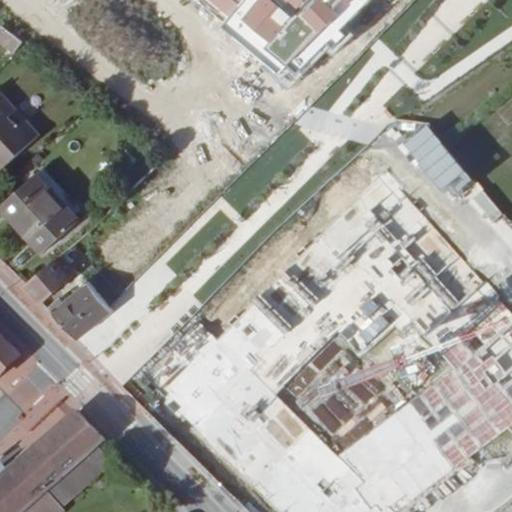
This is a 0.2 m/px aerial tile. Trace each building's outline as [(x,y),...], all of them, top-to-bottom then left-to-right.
[(32,43),(18,31),(4,45),(17,56),(32,43)] [(0,170),(3,174),(44,137),(30,122),(23,129),(13,118),(20,111),(1,89),(0,89),(0,170)] [(81,221),(39,175),(3,207),(45,253),(81,221)] [(82,271),(64,253),(30,284),(46,302),(74,278),(75,276),(77,275),(82,271)] [(75,276),(84,287),(91,280),(82,271),(77,275),(75,276)] [(64,297),(52,307),(81,338),(114,311),(91,280),(84,287),(67,301),(64,297)] [(225,286),(191,321),(233,362),(267,326),(225,286)] [(0,379),(23,357),(0,333),(0,379)] [(152,397),(188,430),(217,398),(180,365),(152,397)] [(298,426),(311,413),(275,379),(263,393),(298,426)] [(216,420),(280,483),(316,446),(262,393),(242,413),(232,404),(216,420)] [(378,401),(343,432),(380,472),(414,441),(378,401)] [(0,511),(32,511),(60,487),(103,450),(112,442),(81,410),(1,482),(0,482),(0,511)] [(117,466),(103,450),(60,487),(66,504),(64,506),(66,511),(117,466)] [(455,467),(430,485),(444,504),(469,487),(455,467)] [(66,504),(60,487),(32,511),(64,511),(66,511),(64,506),(66,504)] [(423,487),(400,504),(405,511),(437,511),(440,510),(423,487)] [(355,511),(347,499),(328,511),(355,511)]
